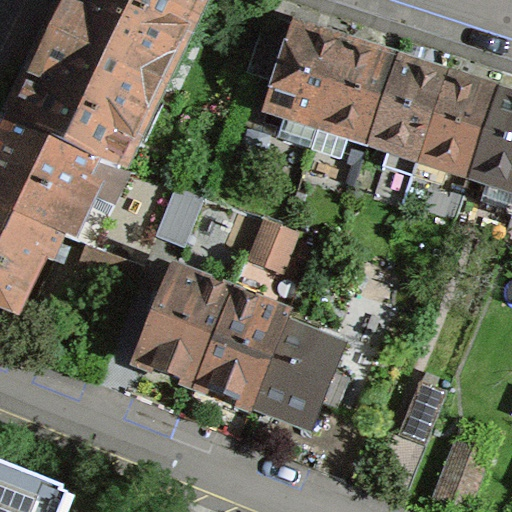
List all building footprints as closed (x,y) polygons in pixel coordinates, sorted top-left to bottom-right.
[(208,3),(202,0),(61,0),(0,129),(0,305),(25,314),(99,160),(121,166),(208,3)] [(511,191),(511,95),(468,81),(421,66),(358,45),(311,30),(290,24),(262,111),(511,191)] [(317,240),(207,195),(181,260),(224,279),(290,305),(317,240)] [(174,260),(133,365),(182,384),(224,279),(174,260)] [(296,308),(224,279),(182,384),(255,413),(291,323),(296,308)] [(348,345),(291,323),(255,413),(313,436),(348,345)] [(426,445),(448,392),(422,381),(399,434),(426,445)] [(467,511),(473,511),(494,454),(455,441),(435,501),(467,511)] [(0,511),(52,511),(64,486),(0,458),(0,511)]
